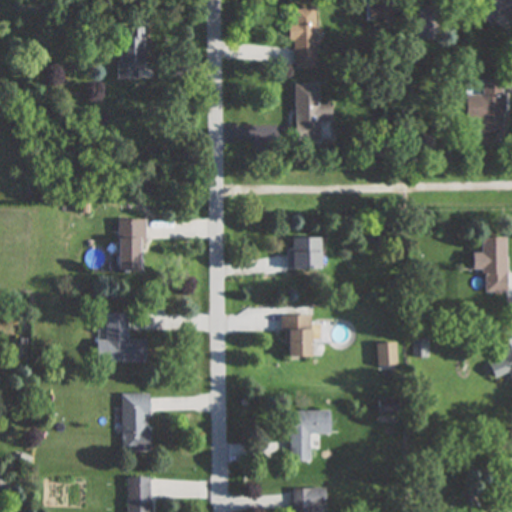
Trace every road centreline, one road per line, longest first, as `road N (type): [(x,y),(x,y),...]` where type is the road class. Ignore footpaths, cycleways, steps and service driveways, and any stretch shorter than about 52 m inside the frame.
road 1 (residential): [(221,511),(213,0)]
road 2 (residential): [(511,181),(216,185)]
